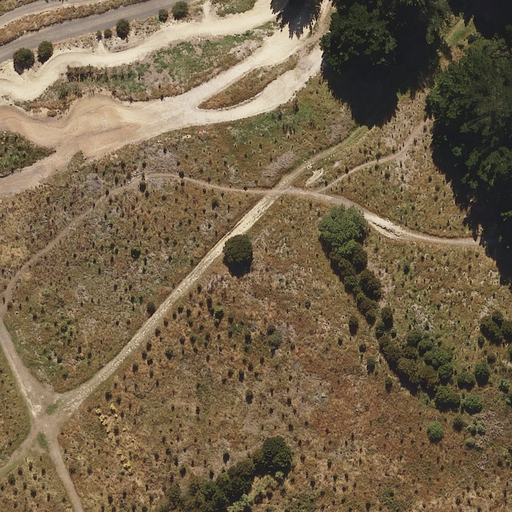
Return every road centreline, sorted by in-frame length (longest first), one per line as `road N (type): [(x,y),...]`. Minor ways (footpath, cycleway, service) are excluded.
road 1 (track): [(80,511),(0,327)]
road 2 (track): [(176,0),(0,55)]
